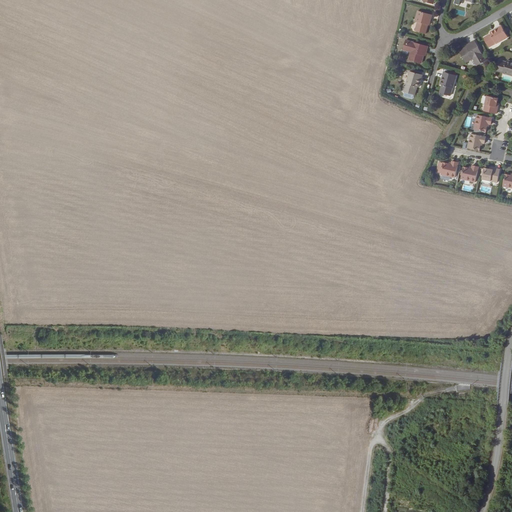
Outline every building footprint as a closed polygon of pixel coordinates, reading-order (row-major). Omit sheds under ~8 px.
[(417,12),(415,20),(418,21),(417,22),(415,31),(424,34),(427,25),(428,25),(431,15),(417,12)] [(507,38),(500,26),(489,33),(490,34),(483,38),(488,47),(495,43),(496,44),(507,38)] [(473,42),(466,46),(467,48),(465,49),(458,53),(464,64),(470,60),(474,67),(481,63),(479,60),(481,58),(479,54),(477,55),(475,50),(476,49),(473,42)] [(414,44),(410,43),(409,45),(404,43),(402,51),(409,53),(407,59),(420,63),(421,56),(422,54),(424,55),(426,47),(419,45),(418,47),(414,45),(414,44)] [(511,75),(511,62),(507,61),(506,63),(499,61),(496,71),(503,73),(503,74),(511,75)] [(418,88),(422,75),(409,72),(405,84),(406,84),(404,92),(414,95),(416,87),(418,88)] [(452,88),(456,77),(443,73),(440,85),(442,85),(439,93),(450,96),(452,88)] [(497,105),(497,102),(498,97),(487,95),(483,111),(496,113),(498,105),(497,105)] [(492,118),(476,115),(474,129),(486,132),(487,127),(488,127),(488,124),(491,124),(492,118)] [(467,149),(480,152),(481,147),(482,144),(484,144),(486,137),(470,134),(467,149)] [(451,165),(442,164),(440,176),(455,179),(458,164),(451,162),(451,165)] [(468,169),(463,168),(461,181),(475,184),(479,168),(472,167),(471,169),(468,168),(468,169)] [(492,171),(489,170),(485,169),(482,181),(498,184),(501,171),(492,169),(492,171)] [(511,175),(511,176),(506,175),(503,187),(511,189),(511,175)]
